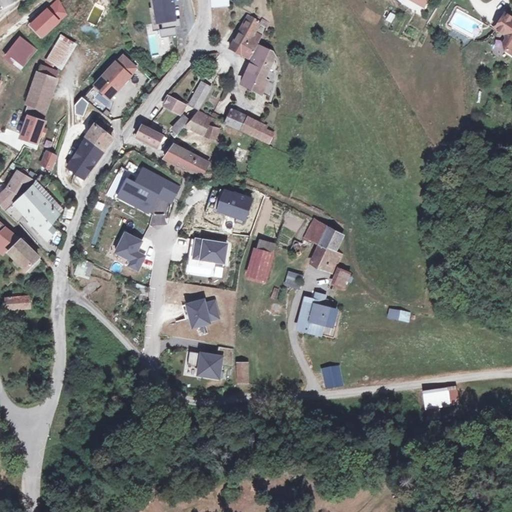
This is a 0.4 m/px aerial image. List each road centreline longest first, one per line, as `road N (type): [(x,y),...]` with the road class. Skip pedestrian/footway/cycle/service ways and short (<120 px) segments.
road 1 (unclassified): [(62,272),(165,385),(187,396),(511,376)]
road 2 (unclassified): [(62,272),(95,172),(190,48),(203,0)]
road 3 (unclassified): [(31,423),(49,406),(61,366),(62,272)]
road 4 (unknown): [(89,185),(62,163),(75,61)]
